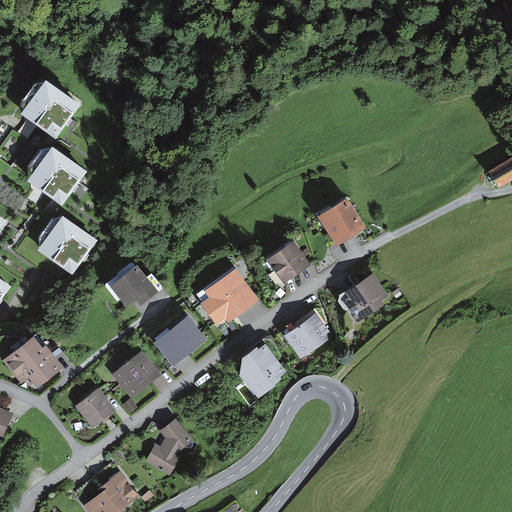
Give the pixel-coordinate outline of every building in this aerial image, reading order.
[(57,136),(80,104),(46,81),(24,114),(57,136)] [(63,204),(85,171),(51,148),(29,181),(63,204)] [(511,160),(494,171),(503,186),(511,181),(511,160)] [(360,230),(347,204),(317,219),(331,245),(360,230)] [(70,272),(93,239),(59,216),(37,249),(70,272)] [(292,244),(269,259),(284,281),(307,266),(292,244)] [(147,271),(123,288),(141,312),(165,295),(147,271)] [(256,300),(235,273),(208,293),(213,300),(206,305),(218,321),(225,315),(229,320),(256,300)] [(376,275),(343,294),(359,320),(391,301),(376,275)] [(314,312),(285,331),(301,357),(331,338),(314,312)] [(204,339),(187,318),(157,343),(173,364),(204,339)] [(38,337),(8,358),(31,389),(60,368),(38,337)] [(293,376),(273,347),(243,367),(263,397),(293,376)] [(158,375),(141,353),(115,374),(132,395),(158,375)] [(97,391),(78,406),(93,426),(113,410),(97,391)] [(0,439),(12,414),(0,408),(0,439)] [(196,438),(177,416),(163,427),(166,435),(157,451),(152,448),(148,458),(171,476),(180,461),(172,457),(177,450),(183,454),(190,443),(196,438)] [(99,485),(102,489),(109,498),(118,510),(136,497),(117,472),(99,485)] [(81,505),(86,511),(119,511),(118,510),(109,498),(102,489),(81,505)]
